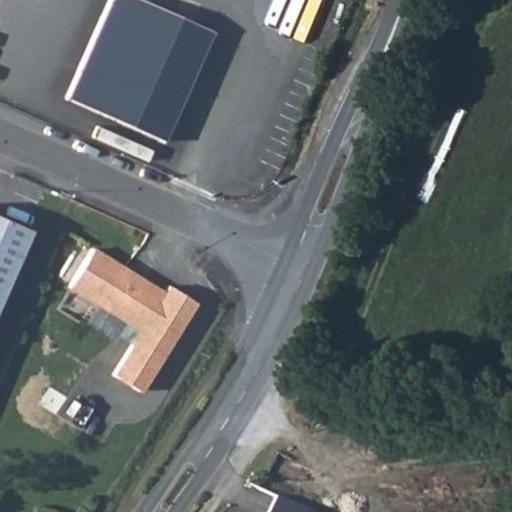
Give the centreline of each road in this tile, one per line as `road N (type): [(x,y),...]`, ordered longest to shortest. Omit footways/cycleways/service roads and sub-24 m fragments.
road 1 (residential): [(302,262),(0,142)]
road 2 (secondary): [(302,262),(251,372),(154,511)]
road 3 (secondary): [(406,0),(302,262)]
